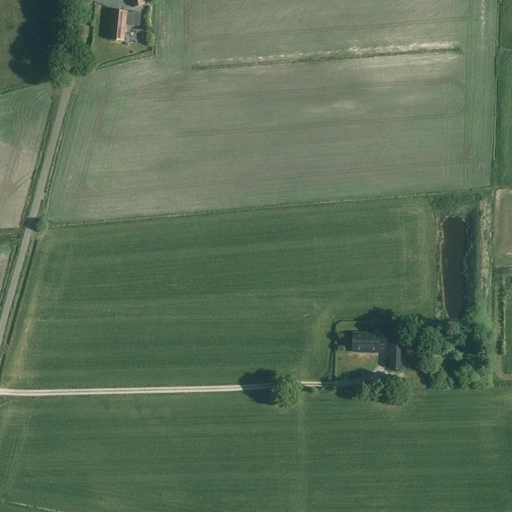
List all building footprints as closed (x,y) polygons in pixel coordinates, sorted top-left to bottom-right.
[(112,10),(109,40),(124,42),(125,32),(126,32),(128,12),(112,10)] [(444,357),(443,332),(430,332),(431,357),(444,357)] [(379,352),(379,334),(354,334),(354,352),(379,352)] [(402,353),(391,353),(390,369),(402,369),(402,353)] [(461,375),(461,383),(471,382),(471,374),(461,375)]
